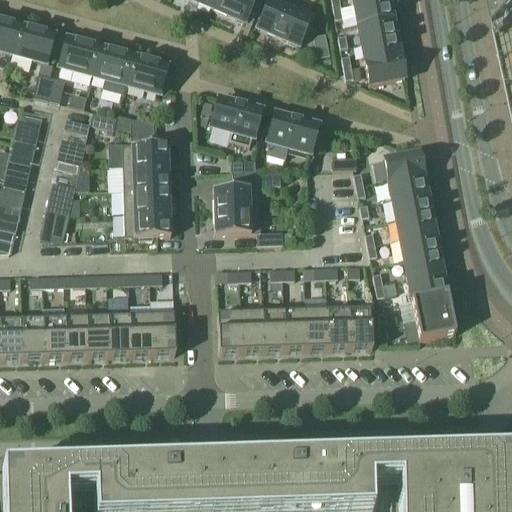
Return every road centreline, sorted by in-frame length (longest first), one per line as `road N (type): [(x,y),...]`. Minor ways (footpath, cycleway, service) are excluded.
road 1 (residential): [(202,443),(474,435),(511,409)]
road 2 (residential): [(508,383),(475,392),(202,401)]
road 3 (tertiary): [(436,0),(477,223),(511,290)]
road 4 (tertiary): [(511,239),(480,134),(458,0)]
road 5 (residential): [(196,268),(328,262),(320,185)]
road 6 (residential): [(0,453),(202,443)]
road 7 (residential): [(202,401),(0,408)]
road 8 (residential): [(0,271),(196,268)]
road 9 (residential): [(183,87),(196,268)]
road 10 (residential): [(196,268),(202,401)]
